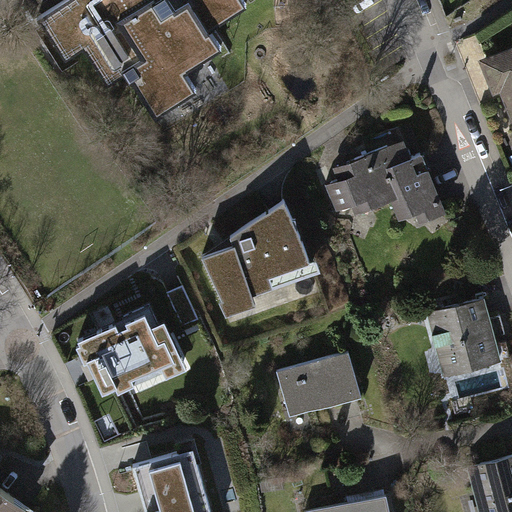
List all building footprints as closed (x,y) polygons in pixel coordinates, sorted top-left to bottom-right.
[(65,0),(36,19),(63,60),(82,47),(107,85),(128,71),(157,116),(197,90),(185,72),(222,48),(210,29),(247,5),(243,0),(65,0)] [(511,48),(479,61),(492,95),(501,92),(511,122),(511,48)] [(323,186),(333,211),(348,205),(352,215),(388,201),(396,221),(408,217),(413,227),(448,212),(423,152),(410,157),(398,126),(369,138),(374,151),(330,168),(335,181),(323,186)] [(200,256),(226,316),(255,305),(251,295),(320,272),(316,261),(310,262),(284,199),(228,237),(231,245),(200,256)] [(484,297),(427,312),(444,376),(501,361),(484,297)] [(166,373),(180,366),(157,318),(150,322),(144,310),(128,318),(130,322),(118,328),(115,321),(79,339),(104,391),(116,385),(119,391),(133,384),(130,378),(161,363),(166,373)] [(349,350),(276,371),(290,417),(362,397),(349,350)] [(209,511),(192,449),(133,466),(145,511),(209,511)] [(511,511),(511,454),(467,466),(479,511),(511,511)] [(0,482),(0,511),(30,511),(34,507),(0,482)] [(390,511),(387,496),(307,511),(390,511)]
